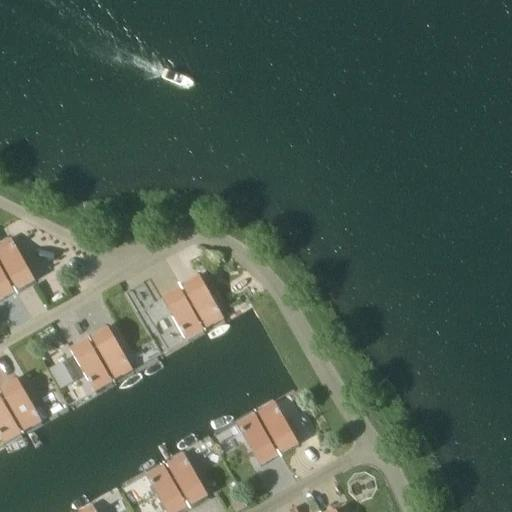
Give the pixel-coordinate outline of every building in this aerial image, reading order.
[(11,242),(0,248),(0,278),(11,298),(35,285),(11,242)] [(0,278),(0,304),(11,298),(0,278)] [(197,281),(173,295),(197,337),(220,324),(197,281)] [(173,295),(150,308),(173,350),(197,337),(173,295)] [(103,334),(79,347),(103,390),(126,376),(103,334)] [(79,347),(56,360),(79,403),(103,390),(79,347)] [(12,382),(0,389),(0,415),(12,438),(36,424),(12,382)] [(276,407),(252,420),(276,462),(300,450),(276,407)] [(0,415),(0,444),(12,438),(0,415)] [(252,420),(229,433),(252,475),(276,462),(252,420)] [(187,456),(164,469),(187,511),(211,498),(187,456)] [(164,469),(140,482),(156,511),(186,511),(187,511),(164,469)] [(231,502),(236,511),(246,506),(241,497),(231,502)]
